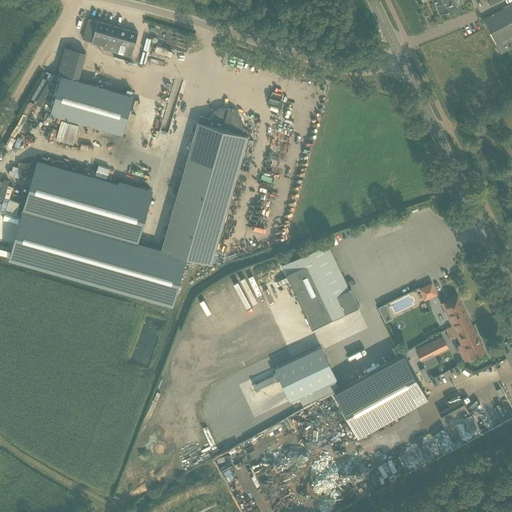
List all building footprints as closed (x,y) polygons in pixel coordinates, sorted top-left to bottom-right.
[(456,7),(453,0),(422,0),(423,1),(426,0),(433,0),(440,14),(456,7)] [(511,4),(484,20),(501,52),(511,46),(511,4)] [(103,48),(131,56),(138,33),(89,19),(83,39),(104,45),(103,48)] [(50,113),(122,134),(133,96),(79,80),(87,53),(65,47),(57,75),(61,76),(50,113)] [(159,132),(171,88),(149,83),(138,126),(159,132)] [(184,256),(202,261),(211,264),(248,136),(244,135),(246,128),(242,128),(243,126),(243,125),(243,123),(242,122),(242,120),(242,119),(241,118),(241,117),(240,115),(239,115),(238,114),(238,113),(237,112),(235,111),(234,111),(233,110),(228,108),(228,109),(225,109),(224,108),(222,109),(221,109),(220,109),(217,110),(216,111),(214,112),(214,113),(213,114),(212,115),(211,116),(211,118),(210,119),(207,118),(205,124),(198,122),(162,250),(184,256)] [(14,141),(20,123),(14,121),(8,139),(14,141)] [(23,210),(137,243),(151,193),(37,161),(23,210)] [(11,254),(10,259),(173,305),(186,257),(162,250),(137,243),(23,210),(11,254)] [(394,235),(371,244),(374,251),(370,253),(376,270),(392,264),(385,244),(395,240),(394,235)] [(282,265),(312,328),(357,307),(327,243),(282,265)] [(405,267),(411,264),(407,258),(402,261),(401,260),(384,270),(389,280),(406,270),(405,267)] [(425,299),(437,294),(431,283),(420,289),(425,299)] [(458,295),(442,303),(446,312),(444,314),(446,318),(449,319),(452,326),(446,329),(450,337),(473,326),(458,295)] [(458,346),(465,361),(471,358),(471,359),(485,352),(473,326),(450,337),(450,339),(457,335),(461,344),(458,346)] [(442,336),(416,349),(422,361),(448,349),(447,348),(442,337),(442,336)] [(336,379),(320,346),(275,368),(291,400),(336,379)] [(403,354),(334,392),(358,436),(427,398),(403,354)] [(364,478),(332,491),(337,505),(370,492),(364,478)] [(241,489),(231,494),(239,511),(257,511),(259,510),(257,505),(260,504),(255,494),(247,499),(241,489)]
